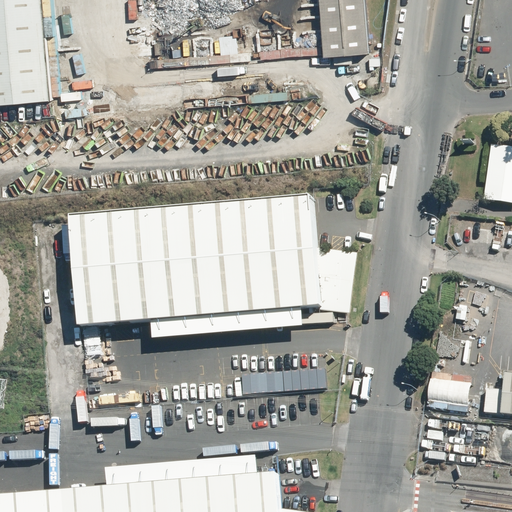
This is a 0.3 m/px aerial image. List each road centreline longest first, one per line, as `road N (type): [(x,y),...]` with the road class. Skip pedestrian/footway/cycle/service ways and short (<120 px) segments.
road 1 (track): [(0,156),(179,121),(411,106)]
road 2 (unclassified): [(363,511),(414,163)]
road 3 (unclassified): [(457,0),(447,65),(414,163)]
road 4 (unclassified): [(414,163),(408,63),(416,0)]
